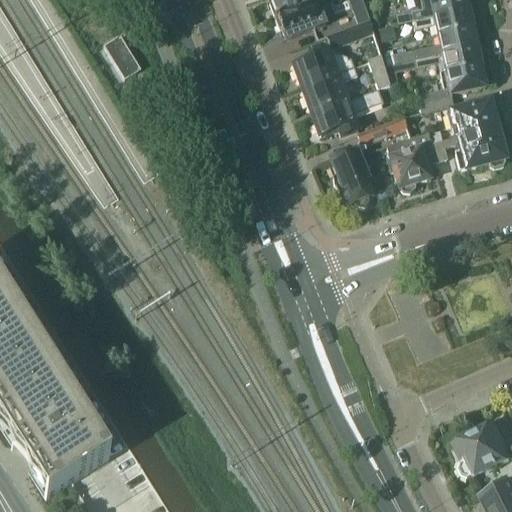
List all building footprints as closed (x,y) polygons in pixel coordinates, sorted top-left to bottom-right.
[(273,20),(274,22),(309,9),(305,0),(267,0),(271,9),(269,9),(273,20)] [(410,17),(411,26),(467,14),(466,6),(466,3),(465,0),(437,0),(428,2),(430,12),(410,17)] [(309,9),(274,22),(274,23),(278,34),(280,34),(282,39),(287,37),(289,42),(325,29),(316,6),(309,9)] [(351,13),(357,28),(368,23),(362,9),(351,13)] [(434,30),(436,40),(471,32),(471,30),(471,28),(471,24),(469,22),(467,14),(411,26),(413,34),(434,30)] [(361,27),(332,38),(326,40),(331,53),(372,38),(368,25),(361,27)] [(394,69),(413,64),(475,51),(474,43),(474,40),(473,37),(472,35),(471,32),(436,40),(438,49),(392,59),(394,69)] [(119,41),(102,51),(123,85),(139,75),(119,41)] [(442,68),(444,77),(479,70),(479,67),(479,65),(479,61),(477,59),(475,51),(413,64),(415,73),(442,68)] [(302,90),(302,91),(353,73),(350,64),(346,65),(345,63),(331,57),(329,58),(327,54),(310,61),(311,63),(294,70),(295,72),(294,75),(297,83),(300,84),(301,87),(302,86),(304,90),(302,90)] [(384,77),(378,63),(367,67),(373,81),(384,77)] [(479,70),(444,77),(448,94),(418,101),(423,117),(452,110),(449,100),(484,92),(482,81),(482,78),(482,74),(480,72),(479,70)] [(312,118),(313,119),(346,107),(346,106),(339,88),(356,81),(353,73),(302,91),(303,92),(304,92),(306,96),(304,96),(305,98),(303,101),(307,111),(310,112),(311,115),(313,114),(314,118),(312,118)] [(394,75),(384,78),(385,79),(389,90),(397,88),(394,77),(394,75)] [(373,81),(377,94),(389,90),(384,77),(373,81)] [(346,107),(313,119),(313,120),(315,120),(316,124),(314,124),(315,126),(314,130),(316,137),(320,139),(321,141),(337,135),(340,141),(357,135),(351,120),(382,109),(377,95),(346,106),(346,107)] [(446,118),(452,142),(452,143),(495,131),(492,122),(494,120),(492,112),(489,111),(488,107),(446,118)] [(353,208),(356,212),(363,213),(368,207),(367,202),(371,201),(365,185),(370,183),(364,171),(371,168),(363,150),(406,133),(401,122),(357,139),(361,151),(330,164),(336,179),(335,179),(332,182),(333,189),(338,196),(342,195),(342,196),(343,195),(349,210),(353,208)] [(452,142),(441,145),(429,148),(434,167),(446,164),(443,153),(459,149),(461,156),(454,157),(459,175),(488,167),(489,171),(492,174),(502,171),(504,167),(502,160),(504,158),(502,149),(499,149),(495,131),(452,143),(452,142)] [(438,136),(427,139),(429,148),(441,145),(438,136)] [(429,148),(427,139),(426,138),(405,145),(408,157),(389,162),(389,164),(386,165),(389,177),(392,176),(397,193),(399,193),(399,195),(402,197),(409,198),(414,194),(415,189),(417,189),(416,187),(429,184),(425,170),(434,167),(429,148)] [(84,440),(0,306),(0,430),(12,451),(10,452),(11,453),(23,446),(38,470),(28,476),(45,503),(46,503),(71,487),(77,483),(83,480),(108,464),(106,461),(89,437),(84,440)] [(458,446),(455,448),(464,465),(460,467),(458,473),(461,480),(467,483),(471,480),(472,482),(508,463),(491,429),(469,441),(466,440),(459,444),(458,446)] [(511,511),(511,485),(482,501),(483,503),(482,506),(484,511),(511,511)]
